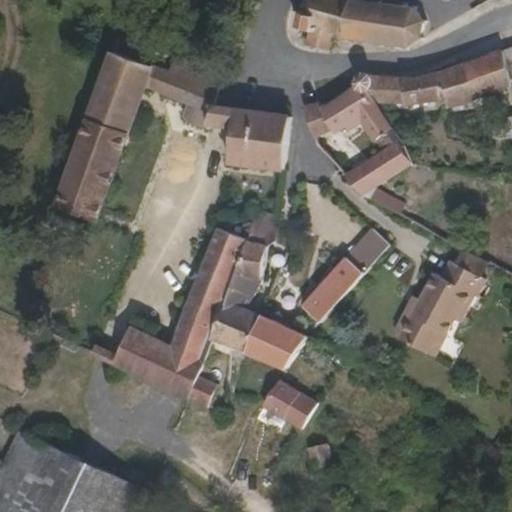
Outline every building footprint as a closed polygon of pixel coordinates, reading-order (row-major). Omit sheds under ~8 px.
[(335,0),(329,0),(328,10),(344,14),(346,4),(335,0)] [(447,63),(445,59),(445,50),(451,46),(450,44),(445,44),(437,36),(439,30),(437,30),(435,34),(409,28),(344,14),(328,10),(309,6),(300,32),(320,39),(319,48),(329,50),(327,68),(352,73),(356,58),(429,73),(429,79),(434,78),(435,72),(443,64),(445,66),(447,63)] [(238,131),(247,103),(234,99),(230,107),(139,68),(77,218),(114,233),(166,104),(241,137),(243,131),(238,131)] [(511,108),(511,105),(503,79),(482,86),(439,98),(409,101),(411,123),(412,130),(452,126),(484,117),(487,120),(507,116),(506,110),(511,108)] [(382,106),(382,99),(377,95),(369,98),(368,106),(332,126),(339,146),(352,139),(358,147),(374,137),(384,154),(394,148),(382,122),(377,112),(382,106)] [(411,123),(409,101),(382,99),(382,106),(377,112),(382,122),(411,123)] [(339,146),(332,126),(321,133),(320,155),(339,146)] [(252,157),(257,133),(243,131),(241,137),(237,150),(252,157)] [(299,187),(309,140),(257,133),(252,157),(247,183),(299,187)] [(409,178),(399,158),(357,189),(349,180),(340,187),(363,213),(371,207),(409,178)] [(253,227),(271,237),(282,219),(264,209),(253,227)] [(405,233),(400,247),(421,255),(427,241),(405,233)] [(286,259),(288,246),(272,238),(266,248),(286,259)] [(258,263),(260,259),(254,256),(256,250),(235,240),(225,264),(254,275),(258,263)] [(269,297),(282,268),(258,263),(254,275),(249,289),(269,297)] [(126,377),(202,411),(212,387),(217,375),(226,353),(244,303),(249,289),(254,275),(225,264),(187,352),(183,361),(174,357),(141,343),(131,366),(126,377)] [(483,281),(458,264),(447,280),(444,278),(436,294),(427,289),(412,313),(404,308),(382,342),(419,368),(442,330),(449,334),(463,311),(467,314),(478,299),(473,296),(483,281)] [(305,275),(294,271),(284,295),(295,300),(305,275)] [(333,338),(367,291),(344,277),(312,322),(333,338)] [(264,311),(269,297),(249,289),(244,303),(264,311)] [(244,303),(226,353),(242,360),(259,321),(264,311),(244,303)] [(259,321),(242,360),(261,369),(272,327),(259,321)] [(272,327),(261,369),(300,386),(324,350),(272,327)] [(183,361),(187,352),(178,348),(174,357),(183,361)] [(113,371),(117,360),(109,355),(104,367),(113,371)] [(113,371),(126,377),(131,366),(117,360),(113,371)] [(511,470),(511,424),(460,386),(440,417),(511,470)] [(212,387),(202,411),(222,420),(228,397),(218,391),(212,387)] [(293,395),(277,421),(298,433),(313,408),(293,395)] [(21,428),(0,477),(0,511),(144,511),(156,485),(21,428)] [(321,464),(327,489),(346,483),(340,460),(321,464)]
